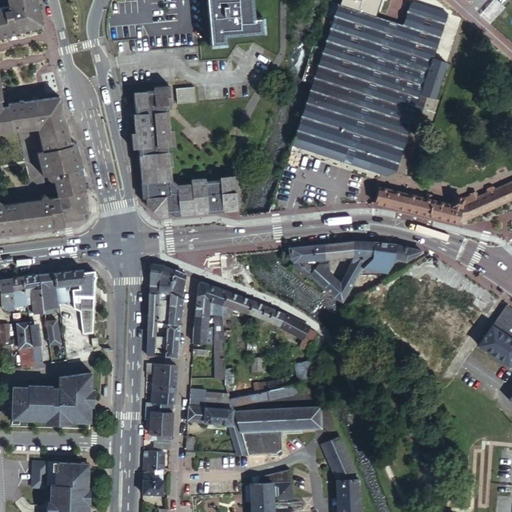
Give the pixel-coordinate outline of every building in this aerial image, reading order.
[(29,22),(37,21),(37,17),(43,15),(39,0),(4,0),(0,1),(0,31),(17,28),(17,24),(25,23),(29,22)] [(258,0),(213,0),(218,48),(227,47),(226,43),(232,42),(231,37),(266,34),(266,28),(265,19),(261,20),(258,0)] [(310,79),(291,143),(386,175),(398,164),(411,123),(417,125),(428,94),(436,97),(448,60),(433,55),(448,9),(421,0),(411,0),(404,21),(376,11),(379,0),(338,0),(338,1),(310,79)] [(199,211),(239,208),(235,174),(234,173),(221,175),(221,178),(206,180),(205,177),(191,178),(192,182),(178,183),(173,178),(171,164),(173,164),(172,150),(170,150),(170,141),(174,142),(174,141),(177,141),(177,127),(173,127),(173,115),(172,112),(172,105),(176,104),(175,101),(177,100),(175,85),(174,85),(174,82),(157,83),(157,86),(136,88),(137,110),(135,110),(136,130),(132,130),(133,144),(137,144),(140,144),(139,153),(138,153),(139,166),(140,166),(142,181),(143,195),(146,195),(146,203),(162,215),(199,211)] [(198,84),(179,86),(180,100),(199,99),(198,84)] [(68,119),(66,109),(62,90),(25,96),(18,97),(8,98),(8,100),(0,101),(0,130),(40,125),(68,119)] [(72,133),(68,119),(40,125),(43,139),(72,133)] [(74,142),(72,133),(43,139),(45,148),(40,149),(43,165),(48,165),(49,170),(50,176),(55,178),(57,177),(60,194),(84,188),(88,187),(85,171),(82,171),(75,142),(74,142)] [(79,141),(75,142),(82,171),(85,171),(86,170),(79,141)] [(511,179),(494,187),(492,183),(487,185),(488,190),(477,194),(475,190),(470,192),(470,194),(459,198),(453,197),(452,201),(451,205),(443,203),(429,199),(408,194),(378,186),(374,201),(421,213),(457,222),(511,197),(511,179)] [(0,232),(66,224),(66,220),(85,215),(84,211),(88,210),(84,188),(60,194),(50,196),(50,194),(46,191),(44,192),(41,196),(41,197),(2,203),(2,201),(0,198),(0,232)] [(409,190),(408,194),(429,199),(430,196),(409,190)] [(359,239),(345,240),(347,256),(355,255),(346,274),(354,278),(361,264),(372,269),(373,241),(359,239)] [(345,240),(324,243),(325,258),(328,258),(330,258),(340,257),(347,256),(345,240)] [(398,243),(373,241),(372,269),(386,273),(395,257),(398,243)] [(314,259),(297,261),(294,265),(310,277),(312,274),(326,286),(335,276),(329,272),(328,268),(328,258),(325,258),(324,243),(313,244),(314,259)] [(422,249),(398,243),(395,257),(407,260),(422,249)] [(313,244),(289,247),(291,257),(297,261),(314,259),(313,244)] [(151,265),(150,283),(161,283),(164,264),(163,264),(153,262),(151,265)] [(164,264),(161,283),(158,297),(157,325),(156,345),(166,345),(166,338),(168,322),(169,311),(169,304),(170,296),(171,292),(175,268),(164,264)] [(85,293),(82,267),(54,271),(58,300),(69,298),(67,287),(78,286),(79,294),(85,293)] [(187,272),(175,268),(171,292),(170,296),(183,296),(187,272)] [(43,310),(44,312),(59,310),(58,300),(54,271),(38,273),(43,310)] [(38,273),(23,274),(25,293),(30,292),(31,301),(33,312),(43,310),(38,273)] [(23,274),(10,276),(12,289),(10,289),(12,304),(14,303),(17,306),(24,305),(26,302),(25,293),(23,274)] [(326,286),(342,300),(346,292),(354,278),(346,274),(342,281),(335,276),(326,286)] [(432,295),(439,284),(425,274),(418,285),(432,295)] [(442,352),(450,358),(482,310),(461,295),(460,297),(439,284),(432,295),(418,285),(402,275),(396,283),(389,295),(382,305),(445,348),(442,352)] [(10,276),(0,277),(0,303),(4,302),(5,307),(7,309),(12,309),(12,304),(10,289),(12,289),(10,276)] [(214,315),(217,315),(224,315),(224,314),(224,302),(227,289),(204,280),(201,281),(200,282),(198,299),(210,301),(215,301),(214,315)] [(385,293),(389,295),(396,283),(393,281),(385,293)] [(161,283),(150,283),(150,303),(148,354),(153,354),(154,350),(156,350),(156,345),(157,325),(158,297),(161,283)] [(239,294),(227,289),(224,302),(230,303),(235,304),(239,294)] [(255,300),(239,294),(235,304),(235,305),(250,311),(255,300)] [(183,296),(170,296),(169,304),(182,305),(183,296)] [(198,299),(197,313),(209,314),(210,301),(198,299)] [(274,307),(255,300),(250,311),(268,319),(274,307)] [(511,307),(507,303),(495,321),(502,326),(500,330),(511,338),(511,307)] [(182,305),(169,304),(169,311),(181,312),(182,305)] [(286,312),(274,307),(268,319),(280,325),(286,312)] [(168,322),(180,323),(181,312),(169,311),(168,322)] [(290,330),(298,318),(286,312),(280,325),(290,330)] [(197,313),(196,324),(208,325),(208,324),(208,322),(209,314),(197,313)] [(48,343),(59,341),(56,318),(45,320),(48,343)] [(311,326),(311,324),(300,318),(299,318),(298,318),(290,330),(304,338),(311,326)] [(29,325),(28,320),(17,322),(19,346),(31,344),(29,325)] [(166,338),(179,339),(180,323),(168,322),(166,338)] [(0,324),(2,341),(9,340),(8,323),(0,324)] [(37,326),(34,324),(29,325),(31,344),(33,356),(33,358),(34,364),(41,362),(37,326)] [(196,324),(195,334),(207,334),(208,325),(196,324)] [(216,324),(216,339),(224,340),(224,339),(224,328),(224,324),(216,324)] [(492,325),(479,345),(510,365),(511,362),(511,338),(500,330),(492,325)] [(319,330),(311,326),(304,338),(300,344),(309,349),(319,330)] [(166,345),(165,354),(178,355),(179,339),(166,338),(166,345)] [(216,339),(216,352),(215,377),(226,375),(224,367),(224,366),(224,340),(216,339)] [(33,356),(31,344),(19,346),(21,360),(33,358),(33,356)] [(252,357),(253,370),(263,369),(262,356),(252,357)] [(317,374),(316,367),(315,365),(314,360),(299,363),(302,374),(303,378),(317,374)] [(148,362),(147,373),(154,373),(176,373),(177,364),(148,362)] [(226,375),(227,381),(235,380),(232,365),(224,367),(226,375)] [(90,386),(91,368),(59,373),(59,385),(52,385),(52,383),(27,382),(27,384),(12,383),(11,416),(82,418),(89,411),(90,402),(89,402),(89,386),(90,386)] [(176,373),(154,373),(154,381),(176,382),(176,373)] [(299,380),(303,379),(303,378),(302,374),(296,375),(290,373),(258,380),(260,389),(299,380)] [(301,391),(299,380),(260,389),(230,395),(233,403),(269,395),(270,397),(301,391)] [(176,382),(154,381),(153,391),(175,392),(176,382)] [(234,407),(233,403),(230,395),(229,392),(206,391),(206,388),(190,387),(189,405),(206,406),(234,407)] [(175,392),(153,391),(153,401),(174,401),(175,392)] [(153,401),(146,401),(146,417),(151,417),(150,439),(158,439),(171,440),(172,432),(173,431),(174,401),(153,401)] [(322,403),(234,407),(238,419),(239,422),(244,439),(245,438),(249,452),(278,450),(283,446),(282,427),(323,425),(322,403)] [(238,419),(234,407),(206,406),(189,405),(188,419),(216,420),(216,421),(233,422),(233,418),(238,419)] [(231,424),(238,451),(248,452),(244,439),(239,422),(231,424)] [(360,511),(359,476),(351,458),(345,446),(340,434),(323,442),(338,477),(336,478),(337,511),(360,511)] [(187,436),(187,449),(209,450),(210,437),(187,436)] [(155,469),(164,467),(165,450),(150,450),(150,457),(144,457),(144,471),(155,469)] [(87,467),(81,460),(71,460),(31,458),(30,484),(45,485),(46,481),(49,482),(47,511),(83,511),(84,498),(85,476),(86,476),(87,467)] [(164,478),(164,467),(155,469),(155,478),(164,478)] [(155,478),(155,469),(144,471),(143,492),(163,492),(164,478),(155,478)] [(278,480),(277,474),(272,474),(272,481),(251,482),(252,511),(294,511),(294,508),(292,508),(292,507),(288,507),(288,498),(292,498),(292,496),(293,497),(292,481),(291,481),(291,480),(278,480)]
